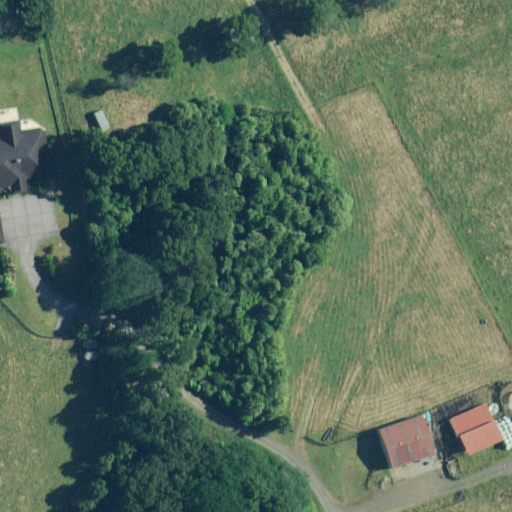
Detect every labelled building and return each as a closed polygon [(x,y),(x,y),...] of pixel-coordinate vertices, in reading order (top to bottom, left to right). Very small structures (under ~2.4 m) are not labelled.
[(109,127),(100,110),(92,115),(101,131),(109,127)] [(0,241),(1,241),(0,235),(0,192),(24,189),(23,180),(49,177),(42,128),(17,131),(16,121),(0,123),(0,241)] [(109,310),(62,301),(55,334),(102,342),(109,310)] [(499,439),(484,404),(449,419),(464,454),(499,439)] [(434,453),(421,413),(379,426),(391,467),(434,453)]
